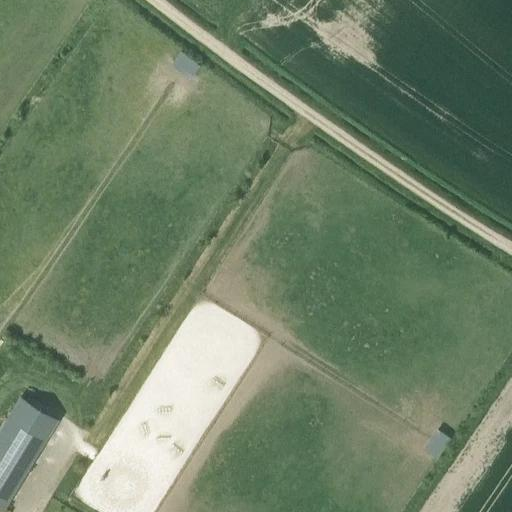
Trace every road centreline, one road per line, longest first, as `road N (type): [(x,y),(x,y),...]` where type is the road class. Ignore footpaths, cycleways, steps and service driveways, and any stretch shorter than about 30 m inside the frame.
road 1 (track): [(511,248),(300,116),(160,0)]
road 2 (track): [(73,457),(300,116)]
